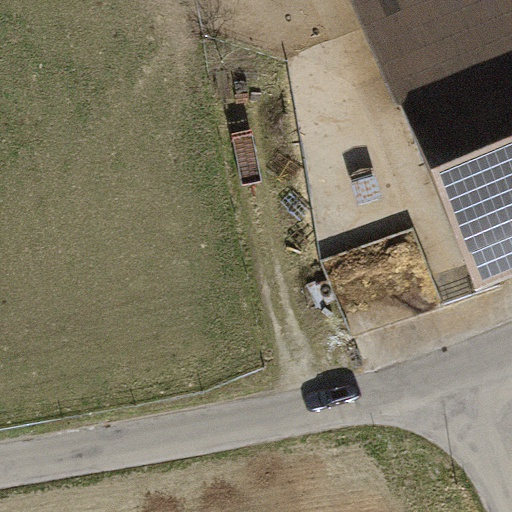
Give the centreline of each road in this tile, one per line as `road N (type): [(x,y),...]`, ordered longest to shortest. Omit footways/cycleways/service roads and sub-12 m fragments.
road 1 (tertiary): [(0,466),(445,394)]
road 2 (residential): [(445,394),(511,502)]
